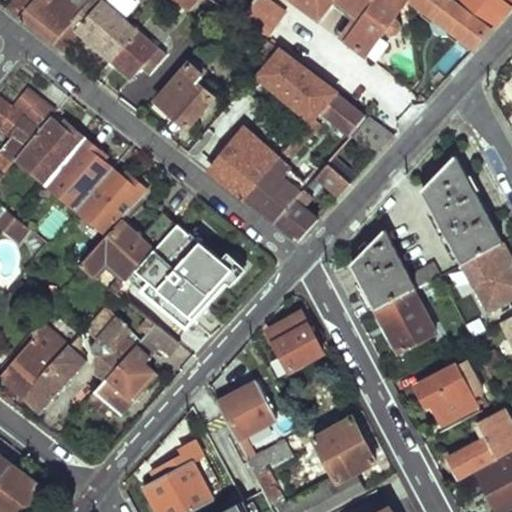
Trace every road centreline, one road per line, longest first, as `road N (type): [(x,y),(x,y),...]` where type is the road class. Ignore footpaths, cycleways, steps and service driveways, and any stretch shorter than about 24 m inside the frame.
road 1 (residential): [(21,33),(306,259)]
road 2 (residential): [(97,490),(306,259)]
road 3 (residential): [(439,511),(306,259)]
road 4 (residential): [(306,259),(466,79)]
road 5 (residential): [(0,415),(97,490)]
